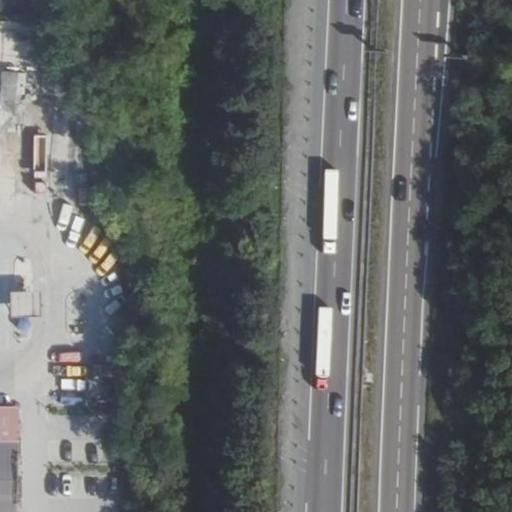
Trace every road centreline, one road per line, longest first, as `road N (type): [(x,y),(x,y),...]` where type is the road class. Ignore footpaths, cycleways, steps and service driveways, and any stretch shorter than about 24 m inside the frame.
road 1 (motorway): [(396,511),(419,0)]
road 2 (motorway): [(347,0),(329,511)]
